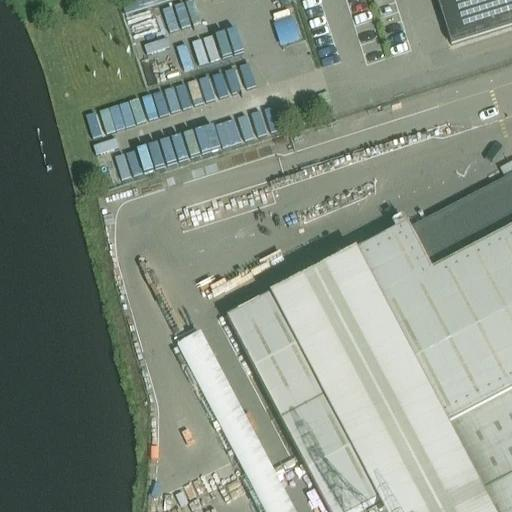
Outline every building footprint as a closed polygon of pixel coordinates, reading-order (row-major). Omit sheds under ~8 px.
[(139,37),(188,22),(180,0),(153,0),(130,7),(139,37)] [(511,0),(436,0),(444,24),(451,47),(511,27),(511,0)] [(511,511),(511,178),(410,232),(408,228),(347,260),(479,511),(511,511)] [(347,260),(227,324),(326,511),(363,511),(378,504),(398,494),(407,511),(435,511),(470,494),(347,260)] [(268,511),(300,511),(208,332),(183,345),(268,511)] [(479,511),(470,494),(435,511),(479,511)]
